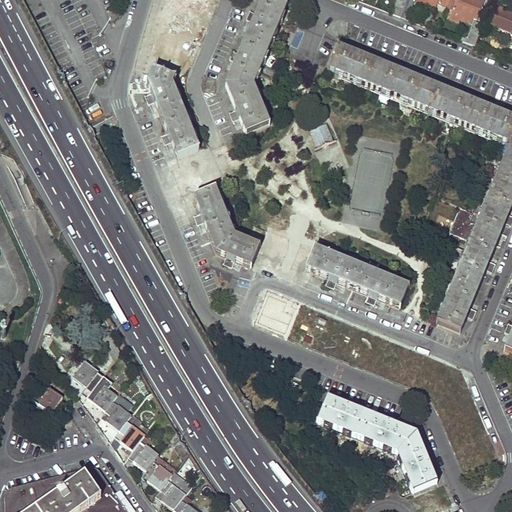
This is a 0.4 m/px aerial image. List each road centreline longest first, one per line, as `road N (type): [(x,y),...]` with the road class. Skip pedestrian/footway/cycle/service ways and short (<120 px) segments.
road 1 (motorway): [(296,511),(200,375),(0,6)]
road 2 (motorway): [(0,80),(166,377),(255,511)]
road 3 (residential): [(143,0),(119,103),(203,309),(239,330)]
road 4 (residential): [(239,330),(424,407),(462,497),(479,511)]
road 5 (unclassified): [(0,176),(45,281),(0,453)]
road 6 (residential): [(472,362),(260,278),(239,330)]
road 7 (residential): [(321,3),(511,80)]
road 8 (residential): [(228,0),(193,85),(219,147)]
